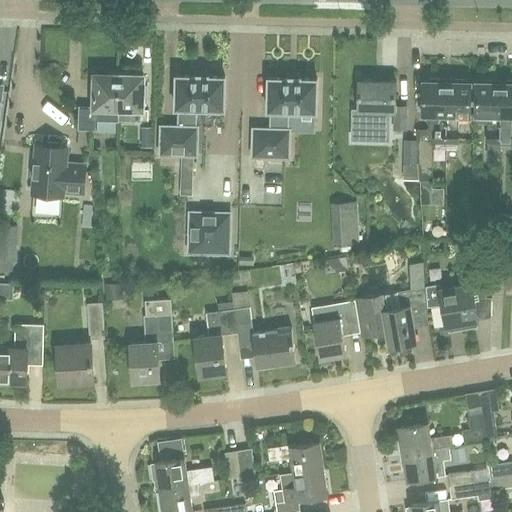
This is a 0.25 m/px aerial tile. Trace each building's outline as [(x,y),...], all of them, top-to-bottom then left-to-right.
[(92,95),(92,107),(79,107),(78,130),(96,130),(99,131),(99,120),(116,121),(116,108),(118,71),(106,70),(104,73),(93,73),(92,83),(89,83),(88,95),(92,95)] [(118,121),(119,108),(129,109),(129,120),(139,120),(148,121),(148,111),(141,110),(141,109),(141,96),(144,96),(145,84),(141,84),(142,75),(130,74),(128,71),(118,71),(116,108),(116,121),(118,121)] [(222,109),(222,110),(224,110),(224,107),(225,79),(225,77),(223,77),(208,77),(208,75),(194,75),(194,76),(179,76),(179,75),(176,75),(176,78),(177,78),(176,106),(175,108),(178,108),(178,126),(163,126),(163,125),(161,125),(161,128),(161,152),(160,152),(160,154),(162,154),(195,155),(197,155),(197,153),(197,129),(198,129),(198,126),(197,126),(197,108),(222,109)] [(317,81),(317,79),(315,79),(315,80),(300,79),(300,78),(286,77),(286,79),(271,78),(269,78),(269,80),(268,109),(268,111),(270,111),(270,110),(271,110),(270,129),(255,128),(253,128),(253,130),(254,130),(253,155),(252,157),(255,157),(255,156),(287,157),(287,158),(289,158),(289,156),(290,131),(290,129),(289,129),(289,111),(314,112),(317,112),(317,110),(316,110),(317,81)] [(444,149),(446,82),(441,82),(441,79),(428,78),(428,82),(423,82),(421,114),(427,125),(427,129),(415,129),(415,139),(418,180),(430,179),(430,178),(433,178),(433,148),(444,149)] [(393,128),(403,129),(407,129),(408,105),(404,105),(393,105),(394,81),(357,79),(355,111),(371,111),(370,120),(386,120),(387,111),(393,111),(393,128)] [(446,82),(444,149),(456,149),(457,115),(468,115),(469,83),(466,83),(466,79),(454,79),(454,83),(446,82)] [(499,144),(500,83),(494,83),(494,80),(482,80),(482,83),(476,83),(475,115),(487,115),(487,144),(499,144)] [(511,80),(509,80),(509,84),(500,83),(499,144),(509,144),(510,131),(511,131),(511,80)] [(415,139),(405,139),(403,179),(418,180),(415,139)] [(83,193),(85,169),(65,167),(66,161),(67,147),(58,147),(58,143),(46,142),(46,146),(37,145),(36,162),(32,162),(31,176),(34,176),(33,193),(63,195),(63,191),(83,193)] [(193,173),(181,172),(180,195),(192,195),(193,173)] [(340,190),(294,194),(295,213),(341,209),(340,190)] [(490,208),(490,199),(481,198),(480,208),(490,208)] [(230,213),(190,212),(190,252),(230,253),(230,213)] [(511,264),(511,214),(498,214),(497,264),(511,264)] [(357,244),(357,223),(335,224),(336,245),(357,244)] [(0,256),(13,257),(16,226),(0,224),(0,256)] [(483,244),(470,244),(470,255),(483,256),(483,244)] [(254,266),(254,258),(241,258),(241,265),(254,266)] [(511,294),(511,269),(493,269),(492,294),(511,294)] [(106,284),(107,300),(123,299),(122,283),(106,284)] [(446,325),(460,323),(461,329),(478,326),(477,320),(478,320),(472,284),(441,289),(440,284),(426,285),(428,306),(442,304),(446,325)] [(354,300),(354,301),(360,332),(361,332),(385,328),(386,333),(389,347),(416,343),(413,327),(410,309),(427,306),(426,287),(396,292),(398,307),(383,309),(380,295),(354,300)] [(146,342),(143,342),(129,343),(132,381),(159,379),(156,342),(172,341),(170,313),(172,313),(171,299),(146,300),(147,315),(144,315),(146,342)] [(354,301),(335,304),(312,308),(314,322),(312,322),(318,359),(345,355),(342,335),(360,332),(354,301)] [(219,312),(234,310),(233,302),(218,304),(219,312)] [(89,339),(103,338),(99,303),(86,305),(89,339)] [(251,332),(248,308),(234,310),(237,332),(240,358),(254,356),(256,367),(295,362),(290,327),(251,332)] [(221,334),(237,332),(234,310),(219,312),(207,314),(210,335),(194,337),(199,375),(226,372),(221,334)] [(42,363),(42,324),(13,323),(13,346),(0,346),(0,380),(26,381),(26,363),(42,363)] [(59,381),(93,379),(90,343),(57,345),(59,381)] [(485,439),(498,438),(494,411),(481,413),(485,439)] [(464,442),(485,439),(481,413),(468,415),(470,429),(462,430),(464,442)] [(431,437),(429,422),(399,426),(403,454),(454,446),(452,434),(431,437)] [(324,467),(320,440),(268,447),(270,460),(292,456),(294,472),(324,467)] [(464,445),(454,446),(454,447),(449,448),(451,458),(452,461),(466,459),(464,445)] [(436,476),(446,475),(443,460),(451,458),(449,448),(454,447),(454,446),(403,454),(406,480),(436,476)] [(241,476),(256,474),(252,448),(237,450),(241,476)] [(233,478),(241,476),(237,450),(225,452),(228,478),(233,478)] [(187,470),(185,457),(155,462),(155,463),(150,464),(153,480),(158,479),(159,488),(198,483),(214,480),(212,466),(187,470)] [(490,477),(511,473),(511,461),(488,464),(490,477)] [(278,511),(297,511),(300,511),(298,498),(328,494),(324,467),(294,472),(280,474),(282,487),(282,490),(275,491),(278,511)] [(450,487),(476,483),(474,470),(448,474),(450,487)] [(492,489),(511,486),(511,473),(490,477),(492,489)] [(162,511),(184,511),(193,511),(191,496),(200,494),(198,483),(159,488),(162,511)] [(451,499),(478,495),(476,483),(450,487),(451,499)] [(450,511),(448,499),(440,500),(410,505),(411,508),(406,508),(407,511),(450,511)] [(205,511),(246,511),(245,503),(205,509),(205,511)]
